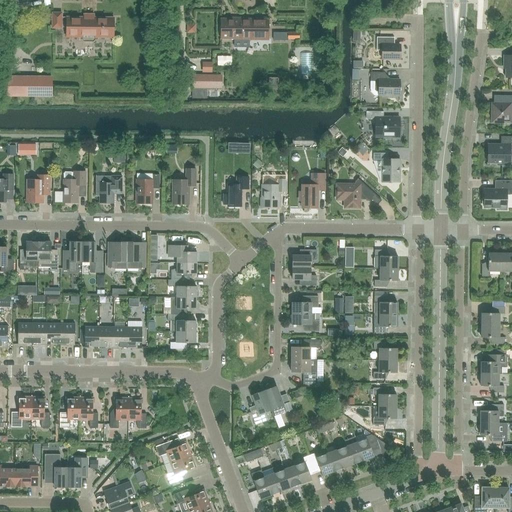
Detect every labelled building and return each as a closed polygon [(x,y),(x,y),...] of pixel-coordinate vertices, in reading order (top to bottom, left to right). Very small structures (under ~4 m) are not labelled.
[(93,42),(94,40),(94,38),(113,38),(113,18),(93,18),(93,16),(84,16),(84,18),(61,18),(61,13),(52,13),(52,28),(61,28),(66,28),(66,38),(82,38),(82,40),(84,42),(93,42)] [(268,19),(258,19),(221,19),(221,39),(268,39),(268,19)] [(381,51),(381,59),(400,59),(400,46),(394,46),(394,38),(376,38),(376,51),(381,51)] [(511,55),(503,56),(503,65),(505,65),(505,78),(511,77),(511,55)] [(384,80),(384,73),(370,73),(370,82),(370,92),(374,96),(378,96),(399,96),(399,80),(384,80)] [(191,89),(222,89),(222,75),(191,75),(191,89)] [(51,77),(43,77),(0,76),(0,96),(51,97),(51,77)] [(511,95),(502,96),(502,104),(491,104),(491,123),(510,123),(510,113),(511,112),(511,95)] [(383,119),(383,112),(366,112),(365,118),(367,120),(372,120),(372,123),(373,125),(375,125),(375,137),(399,138),(399,118),(391,118),(391,119),(383,119)] [(511,136),(507,137),(507,145),(488,145),(487,163),(501,163),(501,166),(510,166),(510,149),(511,149),(511,136)] [(355,155),(364,158),(367,149),(359,146),(355,155)] [(154,148),(153,158),(161,158),(161,148),(154,148)] [(125,163),(125,151),(114,151),(113,163),(125,163)] [(400,179),(400,175),(398,174),(399,160),(387,160),(387,154),(373,154),(373,162),(382,162),(382,182),(398,182),(398,181),(400,179)] [(195,187),(195,169),(186,169),(186,181),(172,181),(172,204),(188,205),(189,186),(195,187)] [(85,186),(85,172),(73,172),(73,173),(63,173),(63,180),(63,203),(78,203),(78,192),(78,186),(85,186)] [(324,190),(324,175),(312,174),(311,184),(313,184),(313,186),(302,186),(302,193),(299,192),(299,201),(302,201),(302,208),(317,208),(317,190),(324,190)] [(13,191),(13,175),(3,175),(3,180),(0,179),(0,202),(6,203),(6,191),(13,191)] [(95,175),(95,196),(96,196),(96,195),(99,195),(99,204),(113,204),(113,189),(122,189),(122,177),(96,176),(96,175),(95,175)] [(136,204),(152,204),(152,189),(159,189),(159,175),(152,175),(152,180),(136,180),(136,204)] [(50,195),(50,176),(37,176),(37,181),(27,180),(26,203),(43,203),(43,195),(50,195)] [(223,195),(223,205),(227,205),(227,207),(241,207),(241,189),(248,189),(248,177),(236,177),(236,185),(227,185),(227,195),(223,195)] [(369,200),(374,194),(357,179),(355,182),(355,185),(336,185),(336,200),(344,200),(344,208),(359,208),(360,198),(363,198),(365,200),(369,200)] [(285,192),(285,180),(277,180),(277,186),(262,185),(262,207),(279,208),(279,192),(285,192)] [(511,194),(511,181),(500,181),(500,190),(484,190),(484,199),(482,200),(482,204),(483,206),(483,208),(496,208),(496,210),(506,210),(506,195),(511,194)] [(38,261),(38,242),(26,242),(26,253),(19,252),(19,265),(26,265),(26,261),(38,261)] [(50,268),(50,272),(58,272),(58,253),(50,253),(50,242),(38,242),(38,261),(38,268),(50,268)] [(82,262),(82,243),(70,242),(70,251),(63,251),(63,270),(74,270),(74,262),(82,262)] [(95,252),(95,243),(82,243),(82,262),(90,262),(90,273),(102,273),(102,252),(95,252)] [(126,269),(127,243),(108,243),(108,268),(114,268),(114,269),(126,269)] [(139,268),(145,268),(145,243),(127,243),(126,269),(139,269),(139,268)] [(176,263),(196,263),(196,252),(187,252),(187,246),(168,246),(168,256),(176,257),(176,263)] [(0,266),(0,272),(13,273),(13,260),(6,260),(7,248),(0,247),(0,266)] [(292,268),(310,268),(310,260),(316,260),(316,250),(304,250),(304,256),(292,256),(292,268)] [(379,269),(397,269),(398,257),(387,257),(387,250),(374,250),(374,257),(380,257),(379,269)] [(511,253),(500,254),(500,272),(511,272),(511,277),(511,253)] [(500,272),(500,254),(488,254),(488,264),(481,264),(481,277),(488,277),(488,272),(500,272)] [(196,274),(196,263),(176,263),(176,269),(171,270),(171,280),(187,280),(187,274),(196,274)] [(310,276),(310,268),(292,268),(292,280),(303,280),(303,286),(316,286),(316,276),(310,276)] [(397,281),(397,269),(379,269),(379,280),(374,280),(374,287),(386,287),(387,281),(397,281)] [(168,280),(168,287),(176,287),(176,298),(196,298),(196,297),(197,296),(198,295),(198,292),(197,290),(196,290),(196,287),(187,287),(187,280),(171,280),(168,280)] [(0,307),(10,308),(10,296),(0,295),(0,307)] [(291,314),(311,314),(311,308),(318,308),(318,296),(306,296),(306,303),(292,302),(291,314)] [(386,302),(386,296),(374,296),(374,303),(379,303),(379,315),(397,315),(397,303),(386,302)] [(170,305),(170,315),(186,315),(186,309),(196,309),(196,298),(176,298),(170,297),(170,305)] [(499,326),(499,314),(504,314),(504,307),(492,307),(492,313),(481,313),(481,326),(499,326)] [(167,314),(167,321),(171,321),(171,332),(176,332),(196,332),(196,321),(186,321),(186,315),(170,315),(167,314)] [(311,320),(311,314),(291,314),(291,325),(314,325),(314,332),(319,332),(319,320),(311,320)] [(397,327),(397,315),(379,315),(379,326),(373,326),(373,333),(386,333),(386,327),(397,327)] [(32,344),(32,324),(18,324),(17,345),(24,345),(24,344),(32,344)] [(46,345),(46,324),(32,324),(32,344),(40,344),(40,345),(46,345)] [(60,344),(60,324),(46,324),(46,345),(52,345),(52,344),(60,344)] [(68,345),(74,345),(75,324),(60,324),(60,344),(68,344),(68,345)] [(499,337),(499,326),(481,326),(481,338),(491,338),(491,344),(504,344),(504,338),(499,337)] [(99,347),(99,327),(85,327),(84,348),(91,348),(91,347),(99,347)] [(113,349),(113,327),(99,327),(99,347),(107,347),(107,349),(113,349)] [(127,348),(127,328),(113,327),(113,349),(119,349),(119,347),(127,348)] [(135,349),(141,349),(142,328),(127,328),(127,348),(135,348),(135,349)] [(195,343),(196,332),(176,332),(175,343),(170,343),(170,349),(186,349),(186,343),(195,343)] [(310,348),(319,348),(319,340),(303,340),(303,348),(291,348),(291,360),(310,360),(310,348)] [(378,360),(396,361),(397,349),(386,349),(386,342),(373,342),(373,349),(379,349),(378,360)] [(480,374),(498,374),(501,374),(501,367),(506,367),(506,356),(491,356),(491,362),(480,362),(480,374)] [(317,360),(310,360),(291,360),(291,372),(303,372),(303,384),(316,384),(317,360)] [(396,373),(396,361),(378,360),(378,372),(373,372),(373,379),(385,379),(386,373),(396,373)] [(498,386),(498,374),(480,374),(480,386),(491,387),(491,393),(503,393),(503,386),(498,386)] [(264,391),(271,410),(278,407),(280,414),(292,410),(286,394),(280,396),(276,386),(264,391)] [(385,395),(385,388),(373,388),(373,395),(378,395),(378,407),(396,407),(396,395),(385,395)] [(264,413),(271,410),(264,391),(251,396),(255,406),(249,408),(255,425),(267,421),(264,413)] [(31,419),(31,398),(19,398),(19,412),(11,412),(11,427),(21,428),(21,419),(31,419)] [(41,428),(49,428),(49,413),(44,413),(44,398),(31,398),(31,419),(41,419),(41,428)] [(79,420),(80,398),(67,398),(67,413),(60,413),(59,428),(70,428),(70,419),(79,420)] [(92,413),(92,398),(80,398),(79,420),(89,420),(89,428),(97,428),(98,413),(92,413)] [(128,420),(128,399),(116,399),(116,414),(110,414),(110,428),(118,429),(118,420),(128,420)] [(140,414),(140,399),(128,399),(128,420),(136,420),(137,429),(146,429),(146,414),(140,414)] [(503,412),(503,405),(491,405),(491,411),(480,411),(480,423),(498,423),(498,417),(501,417),(503,415),(503,412)] [(396,419),(396,407),(378,407),(378,418),(372,418),(372,425),(385,425),(385,419),(396,419)] [(498,435),(498,423),(480,423),(480,435),(490,435),(490,442),(503,442),(503,435),(498,435)] [(321,432),(328,430),(326,424),(319,427),(321,432)] [(381,451),(376,438),(371,435),(365,437),(366,439),(356,443),(363,461),(373,457),(372,454),(381,451)] [(190,455),(186,444),(172,449),(169,442),(155,447),(159,457),(167,454),(170,463),(190,455)] [(353,464),(363,461),(356,443),(346,446),(353,464)] [(343,468),(353,464),(346,446),(336,450),(343,468)] [(254,451),(257,459),(263,456),(260,449),(254,451)] [(332,472),(343,468),(336,450),(326,454),(332,472)] [(246,463),(257,459),(254,451),(243,455),(246,463)] [(332,472),(326,454),(316,458),(314,454),(308,456),(314,471),(320,469),(322,476),(332,472)] [(60,468),(60,455),(44,455),(44,477),(54,477),(54,487),(67,487),(67,468),(60,468)] [(181,472),(195,467),(190,455),(170,463),(174,472),(166,475),(169,484),(183,479),(181,472)] [(308,473),(314,471),(308,456),(303,458),(304,462),(294,466),(301,484),(311,480),(308,473)] [(67,487),(80,487),(80,478),(87,478),(87,461),(75,461),(75,468),(67,468),(67,487)] [(291,488),(284,470),(282,464),(272,468),(274,473),(280,491),(291,488)] [(0,486),(15,487),(15,469),(0,469),(0,466),(0,465),(0,486)] [(37,487),(37,466),(29,466),(29,469),(15,469),(15,487),(37,487)] [(291,488),(301,484),(294,466),(284,470),(291,488)] [(270,495),(264,477),(261,470),(251,474),(260,499),(270,495)] [(142,473),(136,476),(140,487),(146,485),(142,473)] [(270,495),(280,491),(274,473),(264,477),(270,495)] [(126,496),(132,494),(128,483),(104,492),(110,510),(128,503),(126,496)] [(495,508),(495,488),(482,488),(481,499),(474,499),(473,511),(486,511),(486,508),(495,508)] [(511,511),(511,499),(508,499),(508,488),(495,488),(495,508),(508,508),(507,511),(511,511)] [(187,489),(173,495),(177,504),(178,504),(181,511),(184,511),(188,511),(188,510),(208,503),(204,491),(190,497),(187,489)] [(469,511),(470,511),(468,511),(463,511),(460,501),(455,503),(454,506),(449,508),(450,511),(469,511)] [(139,511),(138,508),(131,510),(128,503),(110,510),(111,511),(139,511)] [(211,511),(208,503),(188,510),(188,511),(211,511)]
